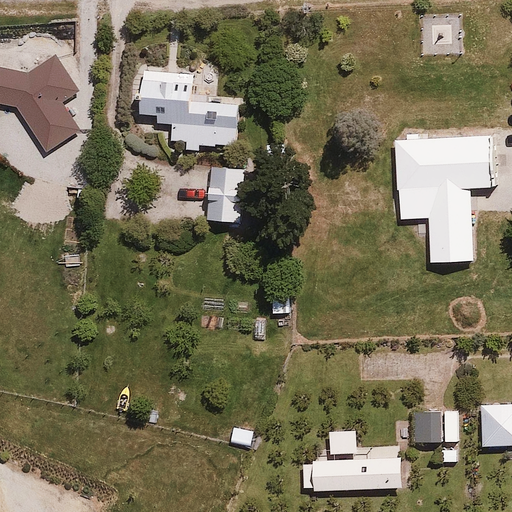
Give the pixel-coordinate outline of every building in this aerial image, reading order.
[(241,97),(194,95),(195,67),(144,65),(143,109),(162,110),(161,119),(174,120),(173,136),(187,136),(187,147),(203,148),(203,140),(239,141),(241,97)] [(370,156),(374,228),(440,224),(438,202),(470,200),(467,151),(370,156)] [(247,160),(213,158),(210,217),(244,218),(247,160)] [(511,400),(481,401),(482,443),(511,442),(511,400)] [(443,406),(416,407),(417,438),(443,437),(443,406)] [(414,421),(397,421),(397,441),(414,441),(414,421)] [(329,425),(330,452),(359,451),(359,425),(329,425)] [(459,445),(441,445),(441,461),(459,461),(459,445)] [(305,461),(306,488),(404,485),(404,454),(399,454),(399,447),(378,447),(378,454),(314,456),(315,460),(305,461)]
